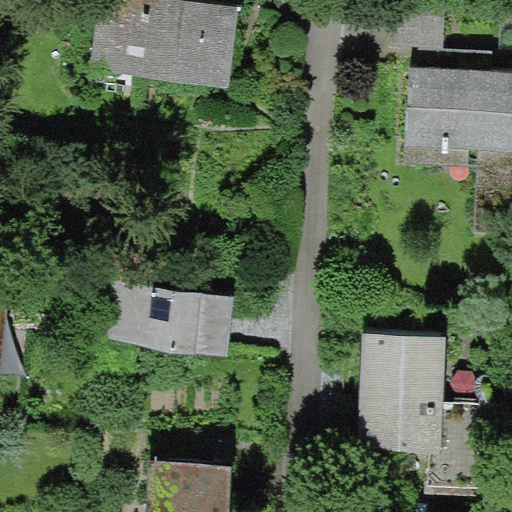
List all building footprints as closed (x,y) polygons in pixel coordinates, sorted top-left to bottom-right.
[(241,8),(183,0),(99,0),(89,69),(230,89),(241,8)] [(445,0),(390,0),(388,45),(411,46),(443,48),(445,0)] [(511,51),(443,48),(411,46),(405,162),(478,166),(474,231),(511,233),(511,51)] [(230,291),(101,275),(93,340),(222,356),(230,291)] [(443,330),(358,326),(351,445),(425,448),(423,491),(498,495),(503,398),(439,394),(443,330)] [(220,511),(223,460),(145,457),(142,511),(220,511)]
